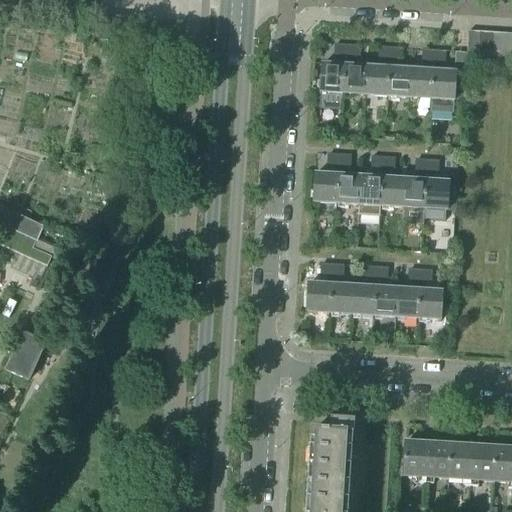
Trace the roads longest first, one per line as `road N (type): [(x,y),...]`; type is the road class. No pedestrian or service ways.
road 1 (secondary): [(203,511),(236,0)]
road 2 (residential): [(264,372),(289,0)]
road 3 (residential): [(511,387),(264,372)]
road 4 (residential): [(352,0),(511,10)]
road 5 (residential): [(254,511),(264,372)]
